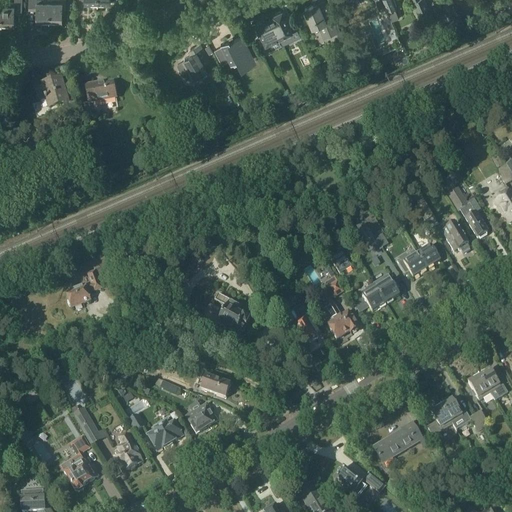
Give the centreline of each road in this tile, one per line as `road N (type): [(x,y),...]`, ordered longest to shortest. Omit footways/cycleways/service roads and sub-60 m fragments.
road 1 (tertiary): [(148,511),(511,291)]
road 2 (residential): [(201,0),(66,53),(0,57)]
